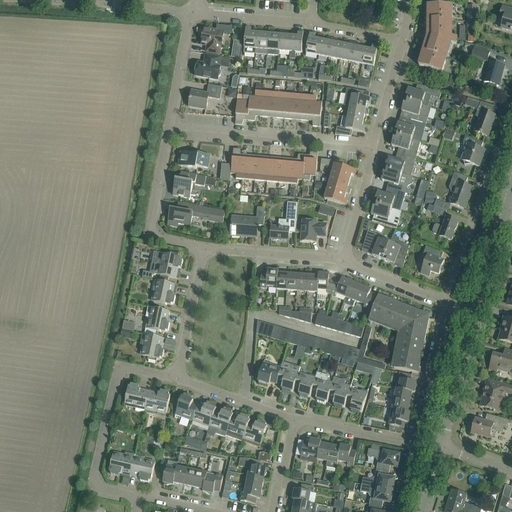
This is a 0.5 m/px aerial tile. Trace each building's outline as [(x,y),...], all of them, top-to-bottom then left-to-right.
[(433,33),(433,37),(432,37),(431,37),(430,38),(429,39),(428,42),(427,41),(423,53),(426,53),(424,59),(421,58),(419,67),(442,74),(451,44),(456,45),(457,39),(452,38),(452,7),(428,6),(428,15),(431,15),(431,21),(428,21),(428,33),(433,33)] [(468,7),(467,27),(475,27),(476,7),(468,7)] [(511,9),(502,7),(499,19),(504,20),(501,30),(511,32),(511,9)] [(204,29),(201,45),(207,46),(206,52),(219,55),(220,49),(221,49),(224,34),(231,35),(232,27),(215,26),(214,31),(204,29)] [(257,34),(251,33),(251,30),(246,29),(244,49),(256,50),(257,34)] [(269,35),(268,35),(262,34),(263,31),(257,30),(257,34),(256,50),(255,55),(267,56),(267,51),(269,35)] [(280,36),(274,35),(274,32),(269,31),(268,35),(269,35),(267,51),(279,52),(280,36)] [(290,53),(291,37),(285,36),(285,33),(280,32),(280,36),(279,52),(290,53)] [(298,37),(291,37),(290,53),(289,59),(295,60),(295,53),(302,54),(303,34),(298,34),(298,37)] [(317,56),(321,41),(314,39),(315,36),(310,35),(306,54),(317,56)] [(329,58),(332,39),(328,38),(327,42),(321,41),(317,56),(329,58)] [(340,61),(343,45),(337,44),(337,40),(332,39),(329,58),(340,61)] [(351,63),(355,44),(350,43),(349,46),(343,45),(340,61),(351,63)] [(362,65),(365,49),(359,48),(360,44),(355,44),(351,63),(362,65)] [(374,67),(378,48),(372,47),(371,51),(365,49),(362,65),(374,67)] [(474,49),(472,57),(487,61),(490,53),(474,49)] [(198,63),(197,67),(196,67),(195,68),(195,70),(194,72),(195,73),(196,73),(195,77),(218,81),(218,77),(219,78),(221,76),(221,75),(221,73),(221,71),(220,71),(220,67),(219,67),(220,57),(206,55),(204,62),(206,62),(205,65),(198,63)] [(489,62),(483,82),(489,84),(487,91),(495,93),(497,86),(499,87),(505,66),(489,62)] [(301,80),(301,75),(295,74),(293,72),(288,71),(287,79),(301,80)] [(451,76),(448,87),(453,88),(456,78),(451,76)] [(369,89),(371,81),(360,79),(358,87),(369,89)] [(439,99),(441,92),(417,85),(417,86),(420,87),(418,92),(408,89),(405,101),(422,106),(424,98),(427,99),(428,96),(439,99)] [(192,92),(189,108),(206,110),(208,98),(220,100),(222,88),(208,86),(207,94),(192,92)] [(368,99),(370,93),(357,91),(347,89),(343,106),(350,107),(365,110),(367,104),(370,105),(371,99),(368,99)] [(258,114),(260,92),(255,92),(255,97),(248,96),(246,118),(248,118),(247,121),(255,122),(256,114),(258,114)] [(272,116),(274,94),(260,92),(258,114),(260,115),(260,117),(268,118),(268,115),(272,116)] [(284,119),(286,95),(274,94),(272,116),(276,116),(276,119),(284,119)] [(296,118),(298,96),(286,95),(284,119),(291,120),(292,117),(296,118)] [(246,118),(248,96),(243,96),(243,101),(237,100),(235,125),(242,126),(244,118),(246,118)] [(310,119),(312,97),(298,96),(296,118),(300,118),(300,121),(308,122),(308,119),(310,119)] [(317,97),(312,97),(310,119),(312,119),(312,127),(320,128),(322,103),(317,102),(317,97)] [(426,125),(431,108),(422,106),(405,101),(402,112),(412,115),(410,121),(426,125)] [(481,103),(475,117),(479,119),(474,132),(488,138),(493,125),(494,126),(497,117),(494,116),(497,108),(481,103)] [(368,116),(369,111),(365,110),(350,107),(348,118),(363,121),(364,115),(368,116)] [(362,128),(363,121),(348,118),(346,129),(337,128),(335,136),(351,137),(352,131),(365,134),(366,128),(362,128)] [(421,143),(426,125),(410,121),(408,127),(398,124),(395,135),(421,143)] [(450,132),(448,140),(456,143),(458,135),(450,132)] [(416,160),(421,143),(395,135),(391,146),(401,149),(400,155),(416,160)] [(465,153),(462,161),(464,162),(465,166),(472,165),(479,167),(483,157),(483,158),(483,157),(485,151),(481,150),(483,143),(466,136),(463,144),(465,152),(464,152),(465,153)] [(435,140),(433,147),(442,151),(445,144),(435,140)] [(241,180),(243,158),(241,158),(240,150),(233,149),(232,166),(231,174),(236,175),(236,180),(241,180)] [(316,177),(317,159),(318,152),(311,151),(309,159),(307,159),(305,181),(310,181),(310,176),(316,177)] [(181,152),(178,166),(196,170),(196,167),(208,169),(210,156),(198,154),(198,155),(181,152)] [(255,182),(257,159),(253,159),(253,156),(245,155),(244,158),(243,158),(241,180),(255,182)] [(305,181),(307,159),(305,159),(305,156),(298,155),(296,163),(295,163),(293,185),(297,185),(298,180),(305,181)] [(411,177),(416,160),(400,155),(398,162),(388,159),(385,170),(411,177)] [(267,183),(269,158),(261,157),(261,160),(257,159),(255,182),(267,183)] [(279,184),(281,161),(277,161),(276,158),(269,158),(267,183),(279,184)] [(293,185),(295,163),(293,163),(293,160),(285,159),(284,162),(281,161),(279,184),(293,185)] [(321,165),(334,168),(335,165),(336,161),(321,160),(321,165)] [(231,174),(232,166),(222,165),(220,180),(230,182),(231,174)] [(334,168),(331,176),(349,182),(351,175),(355,176),(356,171),(335,165),(334,168)] [(413,178),(411,177),(385,170),(381,181),(391,184),(390,190),(405,194),(408,195),(408,193),(407,191),(408,186),(414,183),(412,180),(413,178)] [(176,180),(173,196),(190,199),(193,185),(204,187),(205,185),(206,179),(206,178),(181,173),(180,181),(176,180)] [(454,173),(449,188),(451,192),(455,194),(451,205),(463,209),(471,188),(465,185),(468,178),(454,173)] [(330,182),(328,188),(346,194),(350,195),(351,190),(348,189),(349,182),(331,176),(330,182)] [(346,194),(328,188),(324,200),(346,206),(348,201),(344,200),(346,194)] [(400,212),(405,194),(390,190),(388,196),(378,193),(374,204),(400,212)] [(279,220),(278,228),(271,227),(271,239),(272,240),(273,241),(276,241),(278,240),(288,241),(289,233),(296,234),(296,222),(298,204),(288,203),(286,221),(279,220)] [(225,212),(206,209),(179,204),(178,204),(180,205),(179,211),(171,210),(170,216),(169,216),(167,226),(177,228),(178,224),(190,227),(192,217),(203,219),(202,221),(222,224),(225,212)] [(401,213),(400,212),(374,204),(371,216),(381,218),(380,224),(385,225),(396,229),(401,213)] [(232,217),(231,236),(241,237),(242,235),(246,236),(246,238),(257,239),(258,226),(264,226),(265,209),(257,208),(256,219),(232,217)] [(446,218),(443,227),(437,225),(434,226),(432,232),(434,234),(439,236),(439,237),(452,242),(458,222),(446,218)] [(302,222),(301,242),(316,243),(317,237),(325,238),(326,225),(318,224),(318,223),(302,222)] [(383,261),(390,244),(379,240),(377,235),(368,232),(362,252),(383,261)] [(409,247),(402,244),(399,243),(396,246),(390,244),(383,261),(397,266),(398,265),(403,267),(409,247)] [(426,259),(420,274),(429,277),(431,272),(439,275),(440,272),(441,272),(442,272),(443,271),(444,269),(443,267),(442,267),(444,261),(441,260),(443,253),(426,247),(422,257),(426,259)] [(153,274),(161,276),(160,280),(168,281),(169,278),(177,279),(179,268),(181,269),(183,260),(181,260),(181,258),(178,257),(179,255),(170,253),(169,256),(164,254),(162,266),(150,263),(148,273),(144,272),(142,278),(152,280),(153,274)] [(277,288),(278,274),(278,271),(276,271),(272,270),(271,271),(268,271),(267,274),(261,274),(260,289),(267,289),(267,287),(277,288)] [(288,275),(278,274),(277,288),(276,290),(287,291),(288,275)] [(318,277),(317,293),(317,295),(326,295),(327,294),(331,296),(334,283),(329,281),(329,275),(326,275),(325,274),(321,275),(318,274),(318,277)] [(297,292),(298,275),(288,275),(287,291),(297,292)] [(307,292),(309,276),(298,275),(297,292),(307,292)] [(317,293),(318,277),(309,276),(307,292),(317,293)] [(345,298),(351,282),(350,282),(346,279),(345,280),(342,279),(340,284),(334,283),(331,296),(335,297),(336,295),(345,298)] [(154,303),(171,306),(172,304),(174,305),(175,297),(173,296),(175,285),(154,281),(152,290),(156,291),(154,303)] [(353,308),(355,302),(361,286),(351,282),(345,298),(343,304),(353,308)] [(363,287),(361,286),(355,302),(364,305),(364,308),(370,310),(375,296),(370,293),(371,290),(368,289),(368,288),(363,287)] [(402,330),(401,332),(394,369),(418,374),(418,373),(417,373),(418,368),(419,369),(422,353),(421,352),(422,348),(423,348),(423,347),(422,347),(423,342),(424,343),(429,319),(421,317),(422,314),(423,315),(424,314),(410,309),(410,310),(403,308),(404,306),(396,303),(395,305),(391,303),(391,301),(390,303),(385,301),(386,299),(378,296),(369,319),(394,329),(398,320),(402,321),(403,320),(408,322),(407,331),(402,330)] [(148,330),(165,333),(166,331),(168,332),(170,324),(168,323),(171,312),(148,308),(146,317),(151,318),(148,330)] [(296,313),(291,313),(285,312),(279,312),(279,316),(291,319),(295,320),(296,313)] [(306,314),(300,313),(296,313),(295,320),(305,323),(306,314)] [(321,327),(324,317),(318,315),(315,326),(321,327)] [(326,329),(329,318),(324,317),(321,327),(326,329)] [(332,330),(335,320),(329,318),(326,329),(332,330)] [(501,331),(499,340),(511,344),(511,320),(503,318),(500,331),(501,331)] [(337,332),(340,321),(335,320),(332,330),(337,332)] [(344,334),(347,324),(340,321),(337,332),(344,334)] [(136,324),(124,322),(123,330),(131,331),(134,332),(136,324)] [(262,336),(266,324),(257,322),(256,335),(262,336)] [(268,338),(271,326),(266,324),(262,336),(268,338)] [(350,336),(353,325),(347,324),(344,334),(350,336)] [(355,337),(358,327),(353,325),(350,336),(355,337)] [(273,339),(277,327),(271,326),(268,338),(273,339)] [(279,341),(282,329),(277,327),(273,339),(279,341)] [(364,328),(358,327),(355,337),(361,339),(364,328)] [(284,343),(288,330),(282,329),(279,341),(284,343)] [(122,330),(121,337),(129,339),(131,331),(123,330),(122,330)] [(290,344),(293,332),(288,330),(284,343),(290,344)] [(296,346),(299,334),(293,332),(290,344),(296,346)] [(301,347),(305,335),(299,334),(296,346),(301,347)] [(164,339),(142,335),(140,344),(145,345),(143,357),(148,358),(148,360),(157,362),(157,360),(160,360),(160,358),(162,359),(164,351),(162,350),(164,339)] [(307,349),(310,337),(305,335),(301,347),(307,349)] [(312,351),(316,338),(310,337),(307,349),(312,351)] [(318,352),(321,340),(316,338),(312,351),(318,352)] [(323,354),(327,342),(321,340),(318,352),(323,354)] [(329,355),(332,343),(327,342),(323,354),(329,355)] [(335,357),(338,345),(332,343),(329,355),(335,357)] [(340,359),(344,346),(338,345),(335,357),(340,359)] [(346,360),(349,348),(344,346),(340,359),(346,360)] [(351,362),(355,349),(349,348),(346,360),(351,362)] [(360,351),(355,349),(351,362),(357,363),(359,355),(360,351)] [(494,355),(489,371),(496,373),(497,370),(509,373),(511,368),(511,367),(511,352),(507,351),(505,358),(494,355)] [(277,382),(281,368),(270,365),(271,363),(264,361),(261,372),(258,371),(256,380),(258,381),(258,382),(260,383),(259,385),(267,387),(267,385),(269,386),(271,380),(277,382)] [(283,363),(281,368),(277,382),(283,384),(281,389),(283,390),(283,392),(290,394),(291,392),(293,393),(294,387),(298,374),(300,368),(283,363)] [(334,382),(327,380),(328,376),(317,373),(316,377),(312,392),(317,394),(316,400),(318,400),(317,402),(325,405),(325,403),(327,403),(329,397),(333,384),(334,382)] [(399,373),(396,389),(412,392),(412,393),(414,393),(415,391),(417,387),(416,386),(416,383),(410,382),(412,376),(399,373)] [(312,392),(316,377),(310,375),(309,377),(298,374),(294,387),(300,389),(299,394),(300,395),(300,397),(307,400),(308,397),(310,398),(312,392)] [(350,389),(351,387),(344,385),(345,381),(335,378),(334,382),(333,384),(329,397),(335,399),(333,405),(335,405),(334,407),(342,410),(343,408),(345,408),(346,403),(350,389)] [(483,398),(480,407),(501,412),(506,394),(511,395),(511,386),(487,380),(482,398),(483,398)] [(145,413),(150,391),(139,389),(139,387),(131,385),(131,387),(129,387),(128,390),(126,389),(124,398),(126,399),(125,404),(136,406),(135,411),(145,413)] [(361,392),(350,389),(346,403),(352,404),(350,410),(352,410),(351,413),(359,415),(360,413),(362,413),(368,392),(361,390),(361,392)] [(410,402),(412,393),(412,392),(396,389),(394,399),(410,402)] [(160,394),(150,391),(145,413),(154,415),(155,411),(166,413),(170,396),(169,396),(169,393),(161,391),(160,394)] [(182,418),(192,422),(197,408),(191,406),(193,401),(191,400),(192,398),(184,395),(184,397),(182,397),(181,398),(179,398),(176,406),(178,407),(174,418),(181,420),(182,418)] [(408,412),(410,402),(394,399),(392,410),(394,410),(408,413),(408,412)] [(214,414),(215,415),(216,409),(215,408),(215,406),(208,404),(207,406),(205,405),(203,411),(197,408),(192,422),(203,426),(202,428),(208,430),(209,428),(214,414)] [(214,414),(209,428),(217,431),(216,434),(225,438),(226,434),(231,421),(233,415),(232,414),(232,412),(225,410),(224,412),(222,411),(220,417),(215,415),(214,414)] [(335,410),(335,418),(344,419),(344,411),(335,410)] [(390,419),(389,426),(404,429),(405,423),(408,423),(409,420),(410,420),(410,415),(411,413),(408,412),(408,413),(394,410),(392,410),(390,419)] [(248,427),(250,421),(248,421),(249,418),(242,416),(241,418),(239,417),(237,423),(231,421),(226,434),(236,438),(236,440),(242,442),(243,440),(248,427)] [(476,420),(472,434),(489,439),(491,431),(503,434),(504,428),(506,428),(508,421),(490,416),(488,423),(476,420)] [(254,429),(248,427),(243,440),(254,444),(253,446),(260,448),(264,438),(266,438),(269,430),(267,429),(267,427),(265,427),(266,425),(259,422),(258,424),(256,423),(254,429)] [(189,449),(205,453),(208,444),(191,439),(189,449)] [(321,444),(321,442),(311,440),(310,443),(304,442),(300,461),(316,464),(317,460),(317,458),(318,458),(321,444)] [(330,446),(321,444),(318,458),(317,458),(317,460),(327,462),(330,446)] [(341,448),(340,448),(330,446),(327,462),(326,468),(336,470),(338,462),(341,448)] [(351,448),(341,446),(340,448),(341,448),(338,462),(347,464),(347,466),(354,467),(357,452),(351,451),(351,448)] [(378,463),(376,470),(389,472),(390,466),(397,468),(399,456),(369,450),(367,457),(375,459),(378,463)] [(130,477),(135,455),(126,453),(125,458),(113,455),(112,461),(109,460),(107,469),(110,470),(109,472),(111,473),(111,475),(119,477),(119,475),(130,477)] [(144,458),(135,455),(130,477),(141,480),(140,482),(149,484),(149,481),(151,482),(155,465),(143,462),(144,458)] [(261,462),(249,459),(240,458),(238,467),(249,469),(248,476),(264,479),(266,469),(260,468),(261,462)] [(177,470),(176,470),(167,467),(167,465),(161,464),(158,476),(164,477),(163,483),(173,486),(174,483),(177,470)] [(184,485),(187,469),(177,467),(176,470),(177,470),(174,483),(184,485)] [(194,488),(197,472),(187,469),(184,485),(194,488)] [(388,478),(389,472),(376,470),(375,477),(371,480),(363,478),(362,485),(392,491),(395,480),(388,478)] [(207,476),(207,474),(197,472),(194,488),(203,490),(207,476)] [(228,472),(227,476),(225,482),(229,483),(231,477),(234,477),(235,473),(228,472)] [(216,478),(207,476),(203,490),(203,492),(213,495),(214,491),(220,493),(223,478),(217,476),(216,478)] [(262,489),(264,479),(248,476),(246,486),(262,489)] [(295,490),(292,500),(295,501),(309,503),(311,493),(313,494),(314,488),(302,485),(301,491),(295,490)] [(390,503),(392,491),(362,485),(360,492),(368,494),(371,498),(369,505),(382,508),(383,502),(390,503)] [(260,499),(262,489),(246,486),(244,496),(242,495),(240,502),(255,505),(257,499),(260,499)] [(509,499),(511,489),(511,487),(505,486),(502,496),(509,499)] [(451,491),(445,511),(480,511),(481,510),(462,505),(465,495),(451,491)] [(501,501),(499,507),(504,508),(506,509),(511,499),(509,499),(502,496),(501,501)] [(315,511),(317,505),(309,503),(295,501),(293,510),(300,511),(315,511)] [(335,501),(334,507),(341,509),(343,509),(344,502),(343,502),(337,501),(335,501)]
